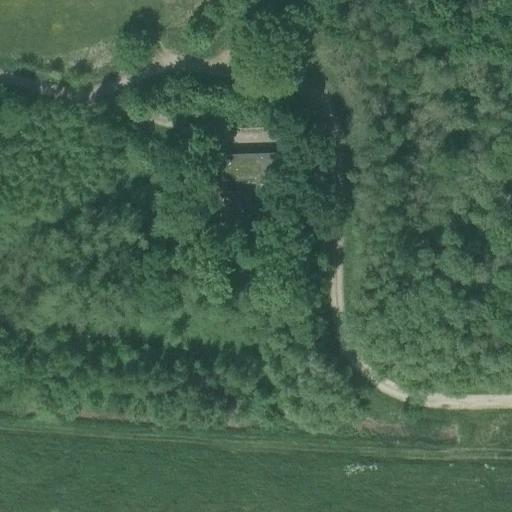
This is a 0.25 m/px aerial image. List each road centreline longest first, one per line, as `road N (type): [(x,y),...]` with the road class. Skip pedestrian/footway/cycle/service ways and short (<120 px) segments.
road 1 (track): [(215,68),(309,90),(324,104),(334,329),(362,373),(411,395),(511,397)]
road 2 (track): [(93,109),(181,65),(215,68)]
